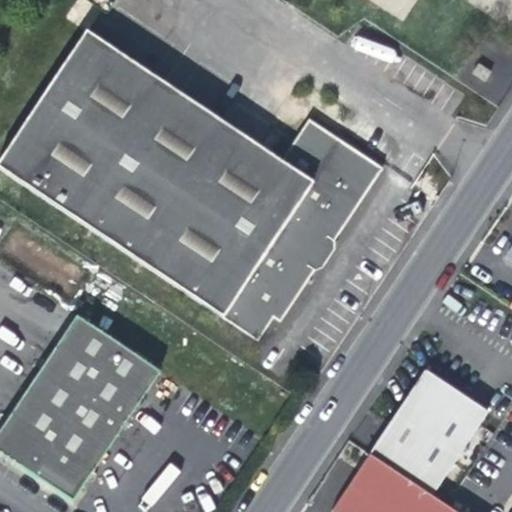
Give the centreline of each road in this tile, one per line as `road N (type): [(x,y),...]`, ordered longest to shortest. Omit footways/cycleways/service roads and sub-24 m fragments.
road 1 (unclassified): [(254,511),(511,122)]
road 2 (unknown): [(481,169),(159,0)]
road 3 (unknown): [(434,146),(285,366)]
road 4 (unknown): [(394,301),(511,395)]
